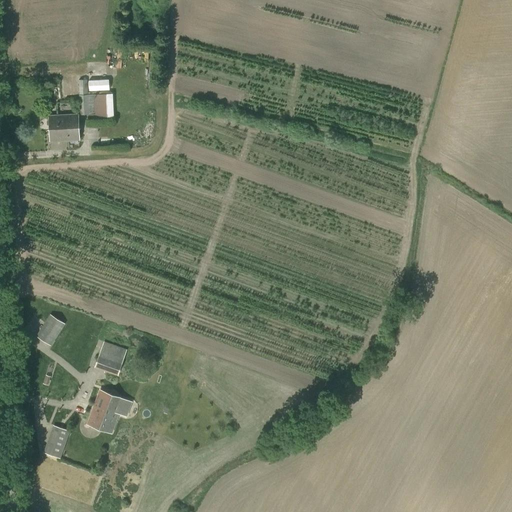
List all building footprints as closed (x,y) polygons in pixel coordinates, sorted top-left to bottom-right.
[(89,79),(90,90),(110,89),(110,79),(89,79)] [(79,95),(88,95),(87,80),(79,80),(79,95)] [(88,95),(79,95),(80,115),(96,115),(95,95),(88,95)] [(50,141),(80,139),(78,115),(49,116),(50,141)] [(52,346),(65,325),(50,315),(37,336),(52,346)] [(118,375),(124,358),(127,350),(104,341),(95,367),(118,375)] [(112,433),(119,413),(127,416),(132,402),(100,390),(87,424),(112,433)] [(60,458),(70,431),(54,425),(44,452),(60,458)]
